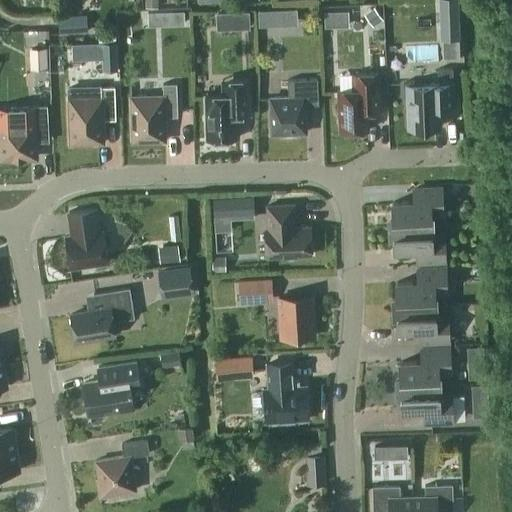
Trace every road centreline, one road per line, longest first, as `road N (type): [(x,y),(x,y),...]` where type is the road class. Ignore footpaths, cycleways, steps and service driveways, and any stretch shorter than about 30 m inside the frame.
road 1 (residential): [(22,223),(54,191),(84,176),(315,172),(348,185)]
road 2 (residential): [(347,511),(354,298),(348,185)]
road 3 (residential): [(60,511),(22,223)]
road 4 (residential): [(348,185),(370,162),(465,157)]
